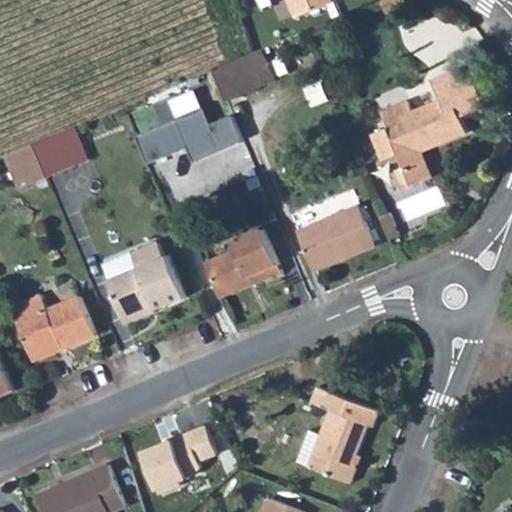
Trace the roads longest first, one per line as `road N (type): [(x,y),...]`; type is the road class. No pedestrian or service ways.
road 1 (residential): [(427,290),(371,300),(0,455)]
road 2 (residential): [(455,322),(457,347),(399,511)]
